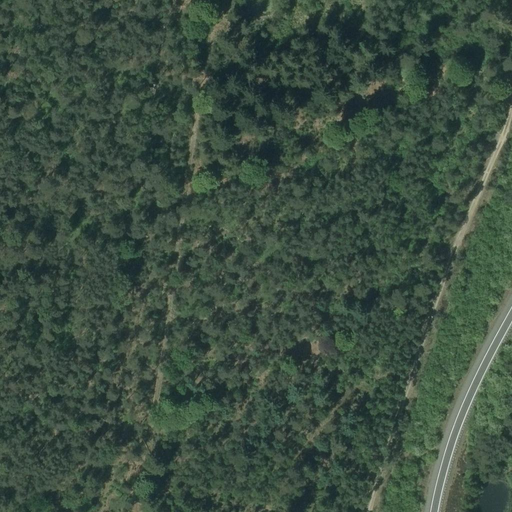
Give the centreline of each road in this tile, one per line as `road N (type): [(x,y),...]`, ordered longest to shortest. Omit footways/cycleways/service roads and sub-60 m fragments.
road 1 (track): [(511,104),(444,275),(370,511)]
road 2 (motorway): [(511,308),(456,419),(430,511)]
